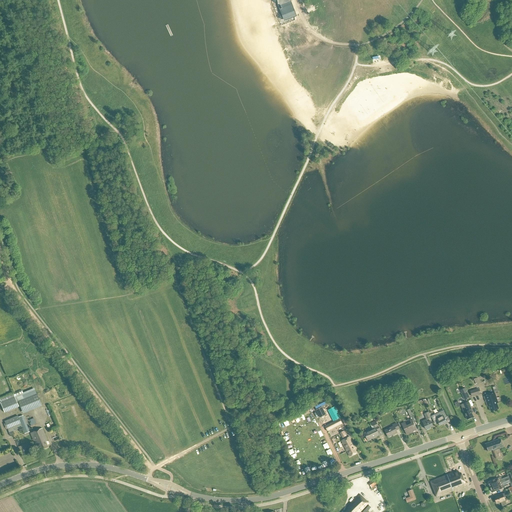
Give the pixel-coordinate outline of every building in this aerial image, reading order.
[(278,0),(278,1),(279,3),(280,6),(279,6),(281,10),(283,16),(294,12),(292,7),(292,6),(290,1),(289,1),(287,0),(278,0)] [(470,392),(472,397),(480,394),(478,389),(474,390),(473,386),(467,388),(468,392),(470,392)] [(489,406),(490,412),(499,409),(497,404),(498,403),(495,393),(484,397),(487,407),(489,406)] [(18,401),(22,411),(41,404),(37,394),(18,401)] [(15,396),(0,402),(4,412),(19,406),(15,396)] [(464,413),(467,420),(473,417),(471,413),(473,412),(468,402),(460,405),(464,413)] [(411,419),(409,420),(411,424),(406,426),(405,423),(401,424),(406,435),(416,430),(412,422),(415,421),(415,422),(416,422),(410,409),(407,410),(411,419)] [(441,416),(436,419),(434,415),(431,417),(435,424),(438,422),(440,426),(446,423),(444,418),(447,417),(443,411),(439,413),(441,416)] [(431,421),(430,418),(431,418),(428,412),(424,414),(426,420),(422,422),(426,430),(433,427),(430,421),(431,421)] [(22,428),(24,434),(29,432),(23,415),(18,417),(18,416),(5,421),(9,433),(22,428)] [(327,431),(342,424),(339,419),(325,426),(327,431)] [(379,435),(377,432),(380,431),(376,421),(371,423),(373,429),(364,433),(367,441),(379,435)] [(394,426),(385,430),(384,429),(388,437),(397,433),(396,431),(399,430),(396,423),(392,425),(392,426),(393,425),(394,426)] [(48,447),(46,442),(48,441),(42,428),(30,433),(36,446),(37,446),(39,451),(48,447)] [(343,431),(340,433),(343,440),(341,441),(347,452),(347,451),(350,457),(356,453),(352,445),(353,445),(349,437),(347,438),(343,431)] [(485,444),(488,452),(494,450),(494,451),(503,448),(500,439),(485,444)] [(458,471),(447,475),(453,491),(465,486),(461,473),(459,474),(458,471)] [(453,491),(447,475),(430,482),(436,497),(453,491)] [(488,482),(490,487),(502,483),(501,480),(499,480),(499,481),(498,479),(488,482)] [(502,483),(490,487),(492,493),(502,489),(504,488),(502,483)] [(416,500),(412,490),(408,491),(410,497),(405,499),(407,503),(416,500)] [(494,497),(497,504),(501,502),(502,507),(506,505),(505,501),(508,499),(506,493),(502,494),(494,497)] [(345,511),(360,511),(368,503),(360,495),(354,502),(355,503),(353,505),(351,504),(348,508),(349,509),(345,511)]
